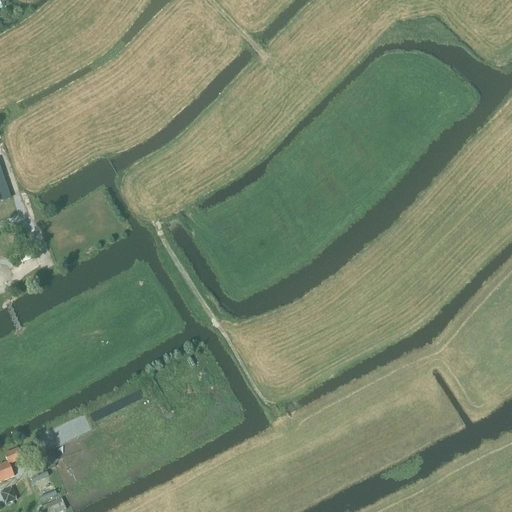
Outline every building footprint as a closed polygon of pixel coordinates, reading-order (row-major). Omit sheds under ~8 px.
[(0,169),(0,202),(10,199),(0,169)] [(34,213),(37,221),(45,218),(44,214),(42,210),(34,213)] [(0,482),(14,477),(10,466),(23,460),(19,449),(5,455),(8,462),(0,465),(0,482)] [(12,488),(0,493),(0,494),(5,506),(18,501),(12,488)] [(61,500),(39,509),(40,511),(63,511),(66,511),(61,500)]
